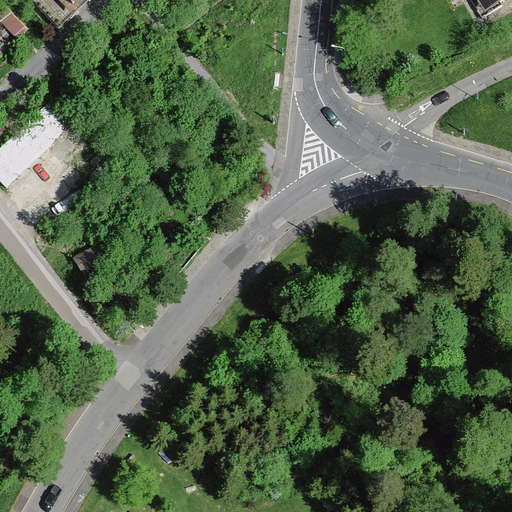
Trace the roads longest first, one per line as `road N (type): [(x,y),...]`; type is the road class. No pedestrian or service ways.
road 1 (unclassified): [(372,144),(266,225),(131,380)]
road 2 (residential): [(131,380),(0,218)]
road 3 (unclassified): [(372,144),(328,116),(314,87),(318,0)]
road 4 (residential): [(372,144),(511,66)]
road 5 (unclassified): [(131,380),(48,511)]
road 6 (unclassified): [(372,144),(511,185)]
